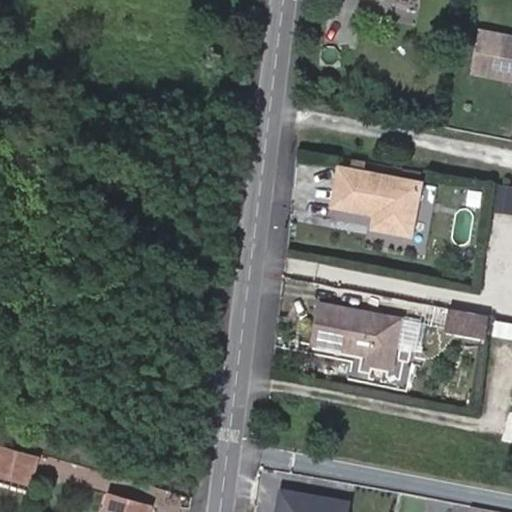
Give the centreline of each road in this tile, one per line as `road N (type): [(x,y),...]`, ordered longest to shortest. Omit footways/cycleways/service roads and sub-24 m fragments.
road 1 (tertiary): [(283,0),(220,511)]
road 2 (unknown): [(269,110),(511,156)]
